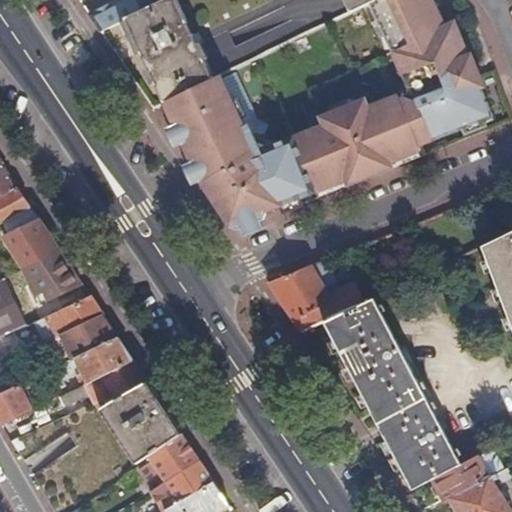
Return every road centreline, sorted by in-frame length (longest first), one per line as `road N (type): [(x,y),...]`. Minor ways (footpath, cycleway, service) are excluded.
road 1 (residential): [(511,157),(243,266),(191,298)]
road 2 (primary): [(191,298),(0,15)]
road 3 (primary): [(333,511),(191,298)]
